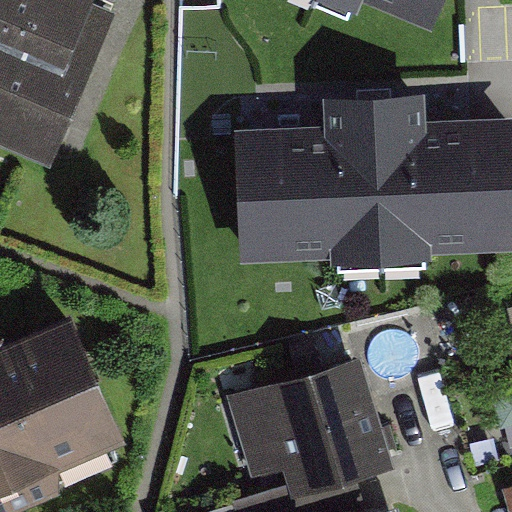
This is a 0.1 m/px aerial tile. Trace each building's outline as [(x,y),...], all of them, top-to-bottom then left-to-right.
[(132,0),(0,0),(0,123),(89,162),(140,47),(116,36),(132,0)] [(442,0),(305,0),(348,18),(355,0),(379,0),(433,22),(442,0)] [(419,99),(338,101),(339,133),(246,135),(250,251),(339,249),(339,265),(426,262),(425,246),(511,243),(511,127),(420,130),(419,99)] [(69,324),(0,353),(0,499),(122,447),(69,324)] [(368,360),(233,397),(257,483),(232,490),(238,511),(370,511),(360,474),(397,464),(368,360)]
